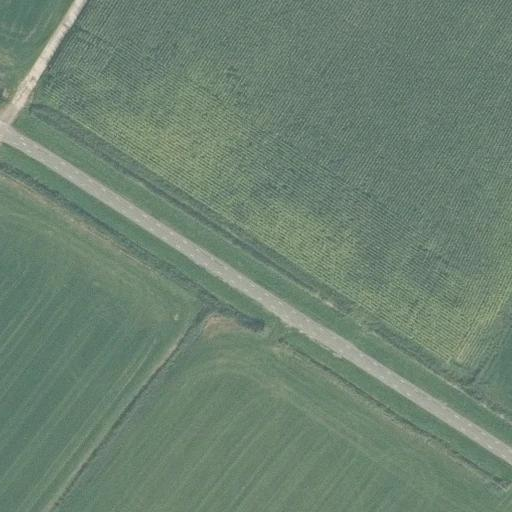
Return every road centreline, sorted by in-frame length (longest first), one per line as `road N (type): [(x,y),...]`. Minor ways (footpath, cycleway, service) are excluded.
road 1 (tertiary): [(511,464),(0,139)]
road 2 (unknown): [(89,0),(1,140)]
